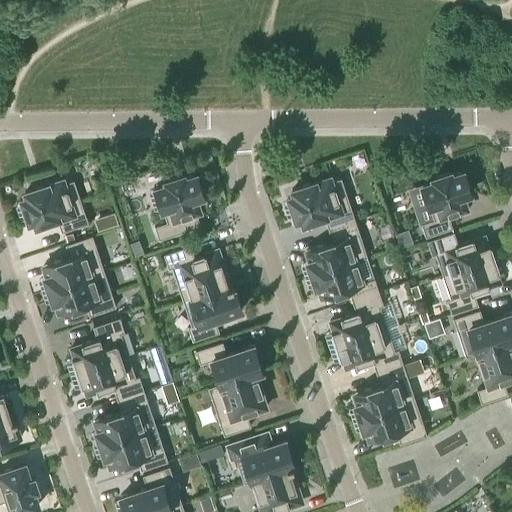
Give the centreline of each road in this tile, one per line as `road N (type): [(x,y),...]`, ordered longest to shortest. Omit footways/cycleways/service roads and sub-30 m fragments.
road 1 (residential): [(240,127),(249,195),(356,511)]
road 2 (residential): [(88,511),(0,248)]
road 3 (residential): [(240,127),(509,122)]
road 4 (residential): [(0,122),(240,127)]
